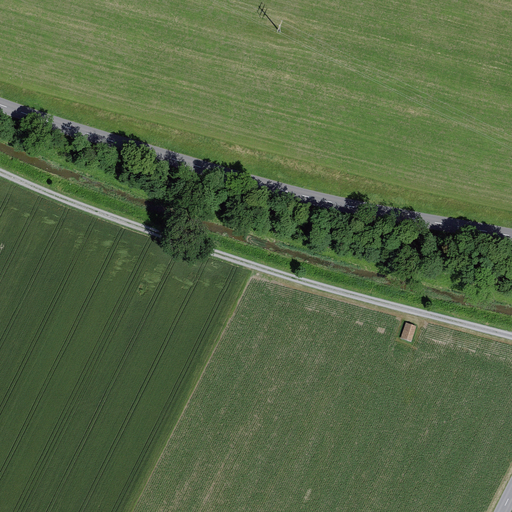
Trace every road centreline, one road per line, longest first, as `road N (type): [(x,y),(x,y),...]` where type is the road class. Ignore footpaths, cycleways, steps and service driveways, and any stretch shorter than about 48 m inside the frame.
road 1 (track): [(0,172),(268,272),(511,337)]
road 2 (tertiary): [(511,237),(298,193),(0,106)]
